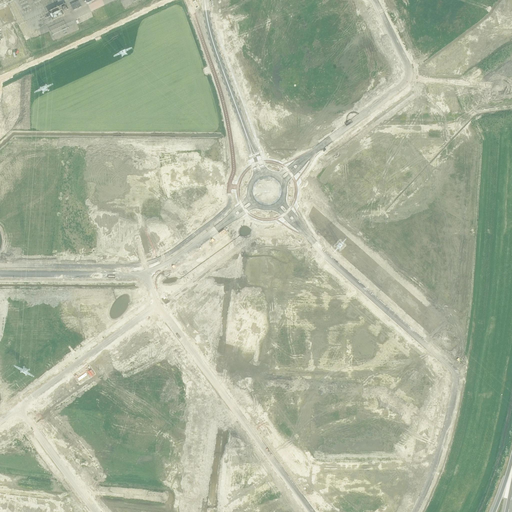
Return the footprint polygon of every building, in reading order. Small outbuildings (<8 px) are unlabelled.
[(79,0),(70,4),(73,10),(81,6),(79,0)] [(50,10),(52,16),(61,13),(60,7),(50,10)] [(20,24),(0,33),(0,44),(0,45),(24,34),(20,24)] [(378,33),(355,39),(362,62),(377,58),(382,75),(386,85),(400,74),(378,33)] [(0,68),(20,59),(15,48),(0,55),(0,68)] [(332,77),(304,86),(319,134),(343,115),(332,77)] [(0,460),(29,439),(16,423),(0,434),(0,460)] [(129,445),(113,457),(154,511),(185,511),(181,505),(176,508),(129,445)]
